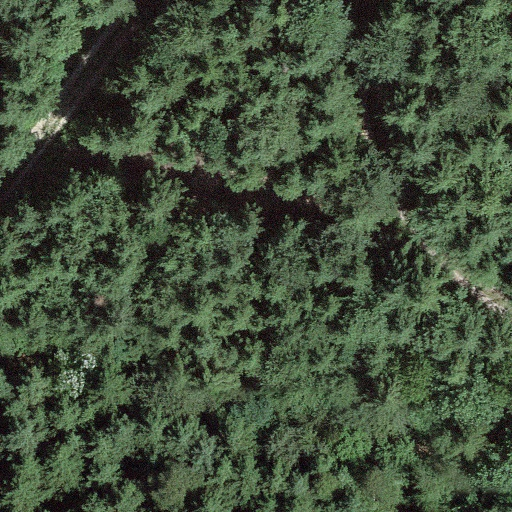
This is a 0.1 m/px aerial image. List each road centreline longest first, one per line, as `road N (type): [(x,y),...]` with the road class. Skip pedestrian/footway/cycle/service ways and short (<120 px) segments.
road 1 (track): [(366,0),(381,113),(412,225),(433,253),(511,311)]
road 2 (track): [(0,199),(130,35),(172,0)]
